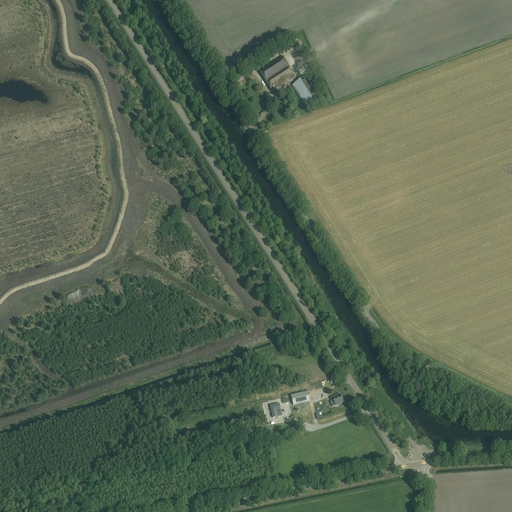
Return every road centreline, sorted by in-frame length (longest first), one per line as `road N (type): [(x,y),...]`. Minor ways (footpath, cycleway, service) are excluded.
road 1 (unclassified): [(399,466),(108,0)]
road 2 (unclassified): [(166,0),(381,333),(511,408)]
road 3 (tertiary): [(184,511),(399,466)]
